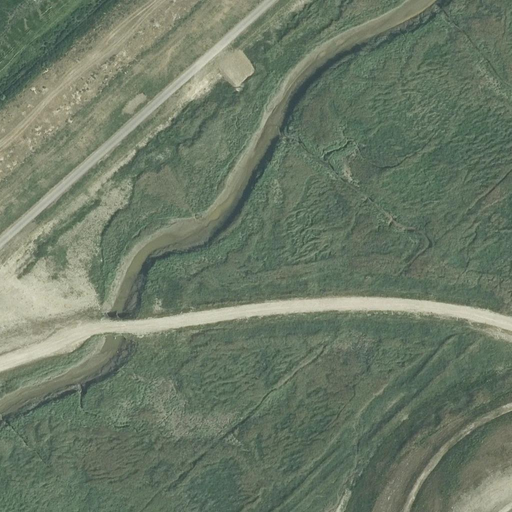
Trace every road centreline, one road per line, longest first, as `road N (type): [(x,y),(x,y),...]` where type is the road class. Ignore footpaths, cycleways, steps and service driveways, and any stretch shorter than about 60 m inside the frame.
road 1 (track): [(511,327),(445,311),(362,305),(249,313),(91,328),(0,366)]
road 2 (track): [(0,124),(138,0)]
